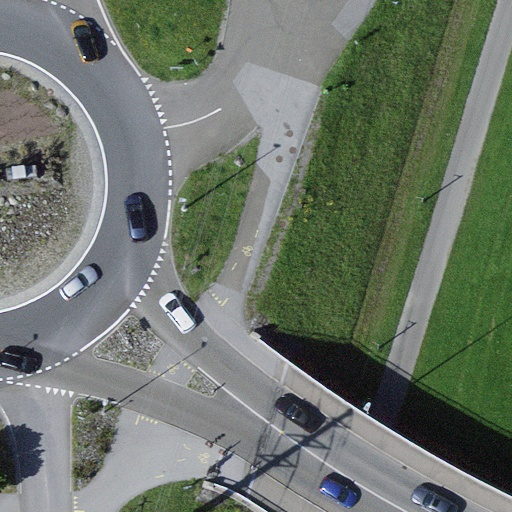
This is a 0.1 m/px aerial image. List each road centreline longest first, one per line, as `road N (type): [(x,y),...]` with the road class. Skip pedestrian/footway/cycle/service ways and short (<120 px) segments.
road 1 (track): [(353,511),(511,1)]
road 2 (secondary): [(122,257),(137,183),(127,130),(100,83),(51,44)]
road 3 (secondary): [(45,335),(105,382),(237,404)]
road 4 (secondary): [(405,511),(237,404)]
road 5 (secondary): [(237,404),(161,292),(122,257)]
road 6 (track): [(362,0),(300,63),(250,99)]
